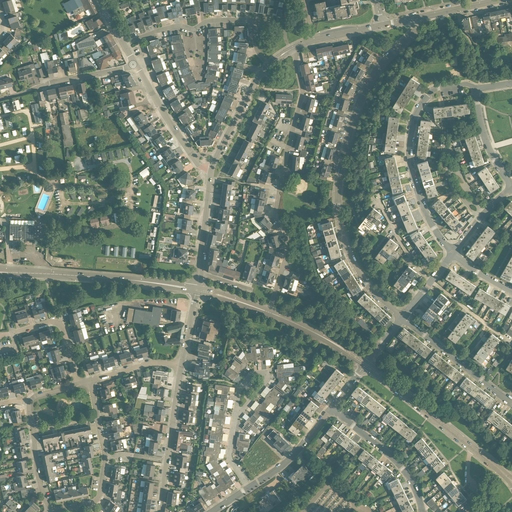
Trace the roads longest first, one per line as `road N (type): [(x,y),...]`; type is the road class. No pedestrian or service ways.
road 1 (residential): [(402,318),(354,265),(337,193),(367,84),(410,35),(411,19)]
road 2 (residential): [(268,311),(288,246),(274,214),(301,94),(293,47)]
road 3 (residential): [(453,253),(418,196),(409,141),(430,92),(474,89)]
road 4 (tertiary): [(196,289),(6,272)]
road 5 (tertiary): [(511,480),(365,364)]
road 6 (residential): [(50,511),(99,495),(104,454),(89,380)]
road 7 (residential): [(159,511),(180,365)]
road 8 (residential): [(422,511),(396,462),(330,409)]
road 9 (residential): [(0,99),(135,65)]
road 10 (residential): [(511,397),(402,318)]
road 11 (residential): [(123,44),(175,26),(252,20)]
road 12 (residential): [(211,169),(195,162),(135,65)]
road 13 (residential): [(76,384),(54,322),(14,332),(0,348)]
